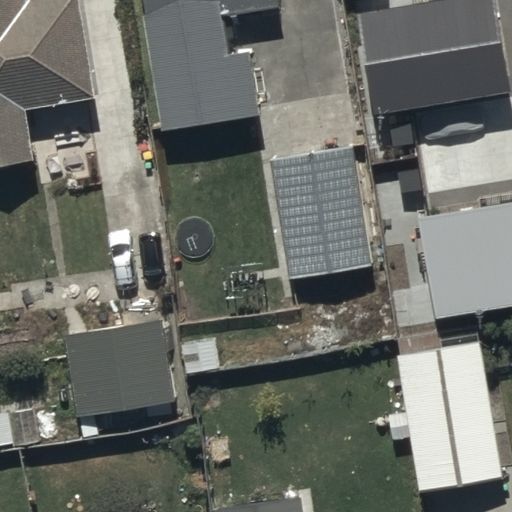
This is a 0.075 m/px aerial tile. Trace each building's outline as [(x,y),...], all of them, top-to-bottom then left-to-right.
[(0,0),(0,179),(40,174),(34,120),(99,113),(86,1),(39,7),(38,0),(0,0)] [(280,0),(142,0),(164,140),(268,124),(258,60),(235,64),(229,23),(283,15),(280,0)] [(511,92),(496,0),(424,0),(357,11),(375,116),(511,93),(511,92)] [(270,155),(289,291),(378,278),(358,142),(270,155)] [(511,201),(418,217),(435,319),(511,306),(511,201)] [(346,315),(280,328),(287,365),(354,351),(346,315)] [(166,325),(66,344),(84,443),(101,440),(99,426),(182,410),(166,325)] [(483,342),(400,355),(423,501),(507,488),(483,342)] [(274,455),(216,461),(220,493),(216,493),(217,511),(309,511),(307,487),(278,490),(274,455)]
